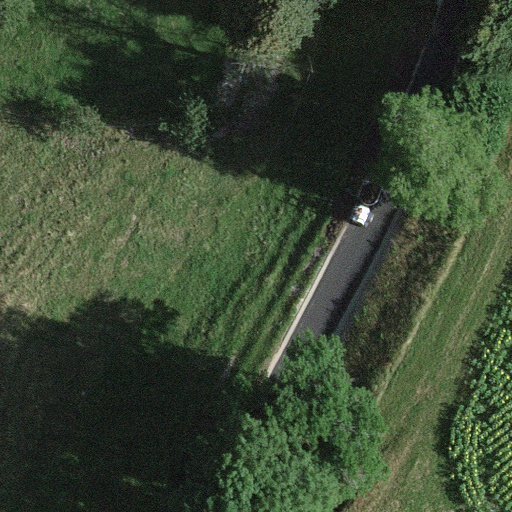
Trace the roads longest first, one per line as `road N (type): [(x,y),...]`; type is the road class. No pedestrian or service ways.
road 1 (unclassified): [(217,511),(375,211),(458,0)]
road 2 (track): [(411,395),(321,511)]
